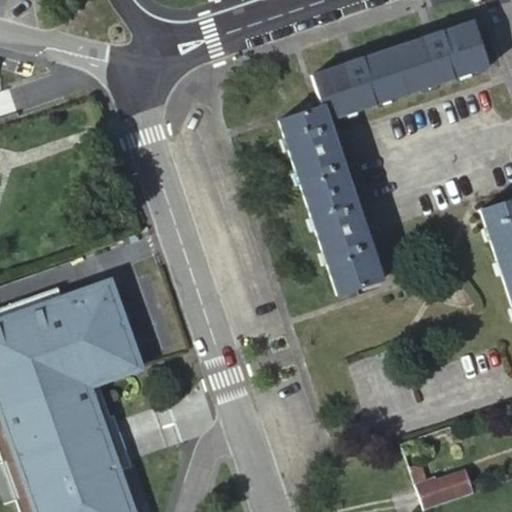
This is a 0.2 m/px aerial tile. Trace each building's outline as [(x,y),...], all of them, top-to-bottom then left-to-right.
[(311,77),(321,110),(325,121),(487,69),(473,25),(431,38),(349,65),(311,77)] [(3,70),(0,69),(0,120),(20,115),(3,70)] [(332,143),(325,121),(321,110),(279,124),(338,298),(379,284),(362,234),(368,231),(366,226),(363,221),(359,222),(336,154),(341,153),(339,148),(337,141),(332,143)] [(511,199),(476,212),(511,319),(511,199)] [(128,374),(100,289),(58,303),(59,305),(52,307),(48,294),(0,309),(0,439),(23,511),(111,511),(99,473),(110,469),(106,459),(110,457),(106,444),(104,439),(100,441),(83,389),(101,383),(128,374)] [(429,508),(473,493),(466,471),(436,481),(433,478),(413,486),(421,511),(429,508)]
